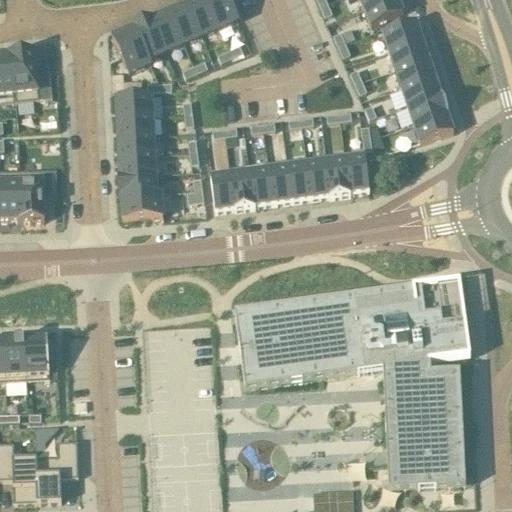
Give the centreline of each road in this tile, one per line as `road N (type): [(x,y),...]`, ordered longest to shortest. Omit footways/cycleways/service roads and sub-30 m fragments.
road 1 (residential): [(92,261),(394,229)]
road 2 (residential): [(92,261),(108,511)]
road 3 (residential): [(92,261),(82,24)]
road 4 (residential): [(511,376),(495,393),(500,511)]
